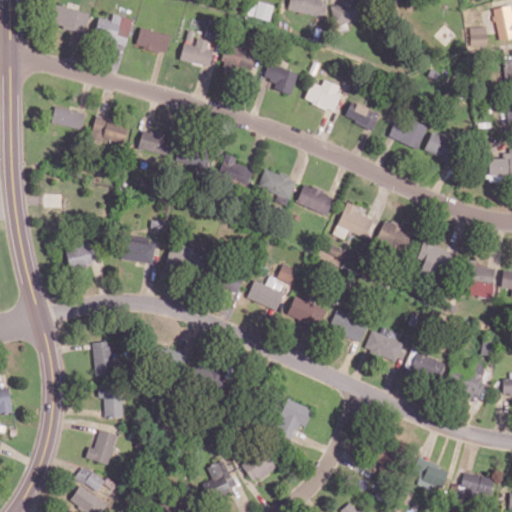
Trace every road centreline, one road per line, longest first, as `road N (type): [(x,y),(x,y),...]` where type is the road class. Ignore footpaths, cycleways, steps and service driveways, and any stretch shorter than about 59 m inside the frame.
road 1 (residential): [(0,50),(287,135),(445,206),(511,223)]
road 2 (residential): [(10,0),(18,218),(54,387),(44,456),(15,511)]
road 3 (residential): [(40,316),(127,302),(165,307),(438,424),(511,443)]
road 4 (residential): [(362,391),(320,477),(280,511)]
